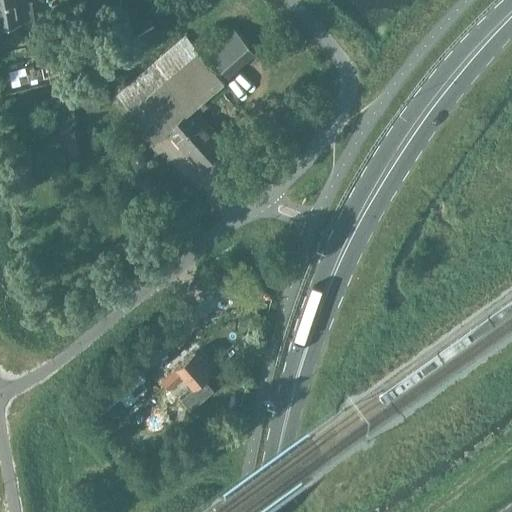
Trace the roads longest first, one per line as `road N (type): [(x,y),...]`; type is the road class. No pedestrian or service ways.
road 1 (primary): [(268,511),(292,393),(347,241),(448,86),(511,15)]
road 2 (residential): [(0,396),(49,368),(263,198)]
road 3 (residential): [(288,0),(336,54),(350,87),(340,118),(263,198)]
